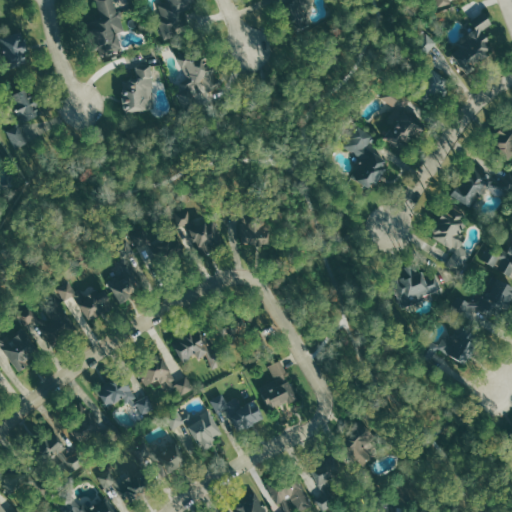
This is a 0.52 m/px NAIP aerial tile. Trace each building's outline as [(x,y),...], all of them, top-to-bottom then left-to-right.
[(95,0),(101,16),(87,20),(89,26),(82,28),(92,59),(120,50),(115,32),(123,29),(113,0),(95,0)] [(164,0),(156,3),(160,15),(155,17),(162,40),(177,35),(175,28),(187,24),(182,9),(194,5),(192,0),(164,0)] [(288,0),(280,4),(292,32),(312,24),(305,8),(312,5),(310,0),(288,0)] [(448,0),(450,4),(428,11),(424,0),(448,0)] [(483,10),(492,22),(481,30),(481,32),(485,33),(487,38),(487,43),(489,43),(487,57),(480,60),(477,60),(474,63),(473,75),(463,74),(445,50),(470,30),(474,35),(475,29),(469,20),(483,10)] [(0,44),(5,67),(30,61),(22,29),(2,34),(0,25),(0,44)] [(436,41),(423,59),(430,67),(453,81),(436,109),(408,93),(421,70),(417,62),(407,54),(423,31),(436,41)] [(174,56),(183,74),(174,79),(177,86),(170,90),(183,115),(202,106),(193,88),(201,84),(208,97),(226,88),(207,49),(189,49),(174,56)] [(151,62),(152,86),(148,86),(149,97),(153,97),(153,107),(122,108),(121,76),(135,75),(134,63),(151,62)] [(2,88),(15,121),(15,126),(6,130),(15,147),(27,141),(19,125),(20,122),(43,112),(28,77),(2,88)] [(382,137),(411,155),(429,126),(402,109),(408,99),(388,86),(381,98),(395,107),(390,115),(397,120),(392,128),(389,126),(382,137)] [(511,103),(511,148),(506,157),(490,146),(504,125),(495,120),(508,101),(511,103)] [(368,187),(352,176),(363,158),(343,145),(358,123),(375,135),(368,146),(387,159),(383,164),(386,166),(375,182),(372,180),(368,187)] [(511,172),(511,190),(508,195),(497,186),(490,185),(487,188),(486,187),(471,208),(449,193),(471,160),(492,174),(491,177),(494,179),(492,182),(500,183),(510,171),(511,172)] [(228,202),(230,213),(240,212),(245,223),(240,223),(241,244),(271,243),(270,212),(255,213),(256,221),(249,221),(243,211),(242,200),(228,202)] [(449,202),(468,214),(464,220),(469,223),(464,231),(471,236),(460,254),(468,259),(457,277),(440,266),(448,252),(426,238),(449,202)] [(173,210),(178,227),(187,224),(192,241),(196,241),(201,256),(226,246),(216,216),(194,226),(193,218),(190,219),(189,209),(173,210)] [(129,234),(136,248),(148,243),(159,266),(185,254),(176,235),(153,246),(144,227),(129,234)] [(119,303),(107,281),(114,276),(116,279),(125,273),(120,264),(123,263),(113,246),(127,238),(135,251),(125,257),(144,288),(119,303)] [(479,258),(493,265),(498,256),(503,258),(498,267),(509,273),(511,267),(511,241),(510,241),(506,248),(500,245),(498,250),(487,244),(479,258)] [(435,273),(424,277),(422,271),(411,276),(406,265),(389,272),(403,308),(422,300),(421,296),(425,297),(442,290),(435,273)] [(462,314),(449,307),(457,294),(469,302),(476,302),(492,275),(511,286),(511,296),(498,321),(476,308),(467,306),(462,314)] [(55,288),(62,300),(73,294),(88,319),(112,305),(103,289),(99,292),(97,288),(84,295),(80,288),(74,291),(68,281),(55,288)] [(16,313),(25,325),(33,319),(41,324),(38,327),(44,339),(46,338),(50,344),(76,327),(52,291),(38,300),(51,319),(47,322),(37,315),(29,304),(16,313)] [(459,314),(493,328),(499,313),(465,299),(459,314)] [(242,350),(235,331),(220,336),(210,310),(237,300),(247,327),(252,325),(259,344),(242,350)] [(0,339),(5,342),(12,337),(8,331),(21,322),(43,352),(18,370),(0,345),(0,339)] [(463,364),(439,350),(435,350),(427,360),(413,350),(424,336),(435,344),(438,344),(443,336),(452,342),(456,337),(453,333),(457,325),(479,338),(463,364)] [(171,342),(195,330),(209,358),(221,353),(226,362),(211,370),(204,356),(197,360),(194,355),(180,362),(171,342)] [(135,367),(158,353),(175,383),(185,377),(191,387),(180,394),(176,387),(170,387),(166,380),(161,383),(157,376),(145,384),(135,367)] [(269,365),(274,375),(279,372),(286,384),(264,395),(273,410),(294,399),(298,397),(290,382),(286,383),(281,373),(285,371),(280,360),(269,365)] [(95,390),(121,373),(137,400),(148,395),(155,409),(142,414),(136,405),(131,407),(128,402),(123,403),(119,398),(107,407),(95,390)] [(208,400),(215,413),(225,408),(236,430),(264,417),(255,399),(239,406),(235,397),(226,402),(222,393),(208,400)] [(113,426),(120,434),(110,443),(97,428),(80,443),(63,424),(84,406),(106,432),(113,426)] [(163,417),(172,431),(184,424),(199,449),(224,434),(208,408),(191,419),(188,413),(181,418),(176,410),(163,417)] [(365,484),(353,473),(360,466),(337,444),(360,419),(381,438),(366,455),(371,460),(364,468),(372,476),(365,484)] [(77,451),(85,463),(69,473),(55,451),(40,461),(26,439),(52,422),(68,446),(62,450),(66,458),(77,451)] [(132,449),(145,441),(148,445),(156,441),(162,452),(176,443),(187,461),(164,476),(150,454),(140,461),(132,449)] [(322,511),(316,500),(325,495),(310,466),(333,454),(344,473),(330,481),(333,487),(328,490),(336,504),(322,511)] [(0,483),(0,471),(15,458),(38,482),(48,473),(58,483),(43,498),(24,478),(9,492),(0,483)] [(95,475),(110,466),(119,481),(140,469),(152,489),(130,503),(122,499),(113,482),(103,489),(95,475)] [(292,511),(283,495),(278,498),(269,483),(294,469),(313,503),(298,511),(290,497),(286,500),(292,511)] [(255,491),(231,505),(235,511),(265,511),(267,511),(255,491)] [(377,511),(374,498),(393,494),(397,511),(377,511)] [(62,511),(58,507),(72,495),(79,505),(82,502),(88,510),(103,498),(113,511),(78,511),(77,510),(74,511),(62,511)]
